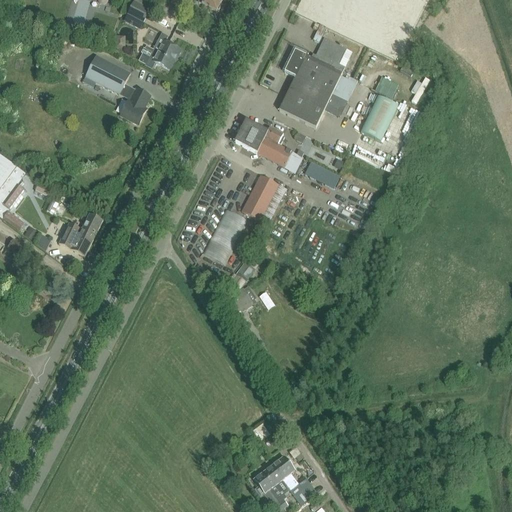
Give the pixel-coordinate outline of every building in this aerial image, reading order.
[(81,0),(75,27),(90,30),(97,0),(81,0)] [(148,10),(151,5),(141,0),(136,0),(135,3),(148,10)] [(158,0),(187,12),(190,5),(179,0),(158,0)] [(200,0),(199,4),(216,13),(217,12),(219,12),(220,8),(219,6),(221,2),(216,0),(200,0)] [(134,4),(128,16),(143,24),(149,12),(134,4)] [(320,26),(313,42),(319,44),(326,29),(320,26)] [(346,50),(324,40),(321,45),(326,47),(318,64),(295,52),(284,74),(295,79),(279,112),(314,130),(345,69),(338,66),(346,50)] [(154,50),(153,51),(147,47),(145,50),(144,49),(141,54),(143,55),(139,63),(145,66),(145,67),(152,71),(156,64),(169,71),(176,58),(177,59),(181,51),(163,42),(158,52),(154,50)] [(96,58),(85,79),(120,97),(120,95),(131,100),(130,102),(128,101),(120,117),(138,127),(147,111),(144,109),(150,98),(136,91),(125,86),(130,75),(96,58)] [(351,74),(349,82),(356,83),(358,75),(351,74)] [(299,151),(297,155),(278,146),(279,144),(281,145),(284,138),(282,137),(283,136),(270,129),(267,133),(245,122),(235,143),(294,173),(304,154),(299,151)] [(0,156),(0,219),(2,220),(9,211),(3,206),(17,186),(26,175),(0,156)] [(337,170),(343,174),(347,167),(342,163),(337,170)] [(259,223),(278,187),(261,178),(242,214),(259,223)] [(17,186),(3,206),(9,211),(24,191),(17,186)] [(35,192),(48,199),(51,192),(38,186),(35,192)] [(9,211),(14,215),(30,196),(25,192),(9,211)] [(247,222),(225,211),(203,255),(225,266),(247,222)] [(8,214),(3,222),(19,234),(25,226),(8,214)] [(79,228),(78,230),(69,226),(59,246),(85,258),(103,222),(89,215),(82,230),(79,228)] [(29,240),(37,245),(43,236),(35,231),(29,240)] [(46,239),(40,249),(50,254),(55,244),(46,239)] [(0,242),(0,253),(15,265),(21,257),(0,242)] [(228,299),(229,300),(225,303),(225,304),(224,306),(226,308),(228,308),(230,311),(229,312),(231,315),(233,315),(233,316),(240,311),(242,314),(256,305),(255,302),(256,300),(248,288),(244,291),(243,290),(240,291),(255,271),(245,264),(236,277),(234,275),(228,283),(230,285),(229,287),(237,293),(228,299)] [(247,337),(239,325),(235,328),(242,340),(247,337)] [(44,330),(46,340),(56,338),(54,328),(44,330)] [(255,340),(247,345),(260,367),(265,364),(264,354),(255,340)] [(284,459),(271,468),(282,482),(286,479),(288,481),(292,478),(291,476),(295,473),(284,459)] [(282,482),(271,468),(262,475),(274,489),(271,491),(274,496),(284,510),(288,506),(284,501),(287,499),(283,495),(289,490),(282,482)] [(274,489),(262,475),(253,481),(258,488),(255,491),(261,499),(264,496),(276,511),(280,511),(284,510),(274,496),(271,491),(274,489)] [(294,497),(310,486),(306,480),(290,492),(294,497)] [(298,502),(314,490),(310,486),(294,497),(298,502)] [(301,508),(317,496),(314,490),(298,502),(301,508)] [(328,511),(326,501),(314,504),(316,511),(328,511)]
